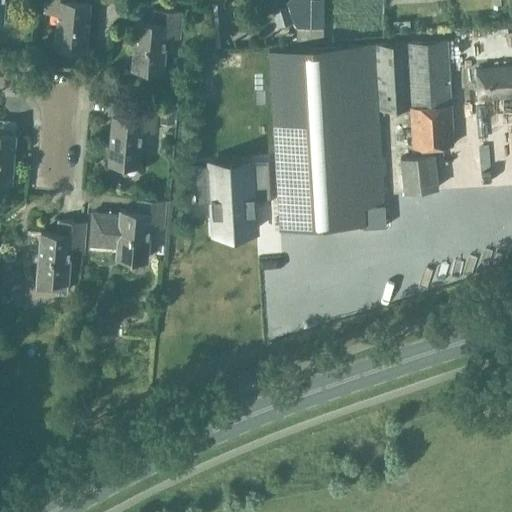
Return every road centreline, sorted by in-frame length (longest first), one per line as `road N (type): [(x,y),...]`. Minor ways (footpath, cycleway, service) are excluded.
road 1 (primary): [(55,511),(182,445),(511,324)]
road 2 (residential): [(0,79),(62,83),(54,185)]
